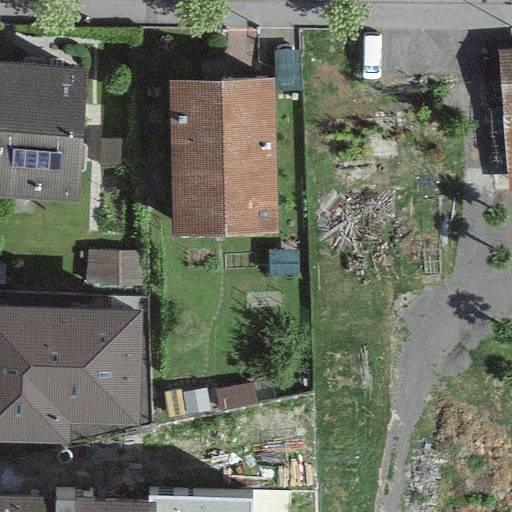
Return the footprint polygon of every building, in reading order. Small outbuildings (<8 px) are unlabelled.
[(511,45),(496,47),(509,190),(511,189),(511,45)] [(85,56),(0,51),(0,181),(77,186),(85,56)] [(273,66),(167,69),(171,220),(277,217),(273,66)] [(138,408),(141,294),(0,290),(0,423),(69,426),(69,406),(138,408)] [(237,493),(232,421),(179,425),(183,497),(237,493)] [(154,511),(155,482),(0,477),(0,511),(154,511)]
